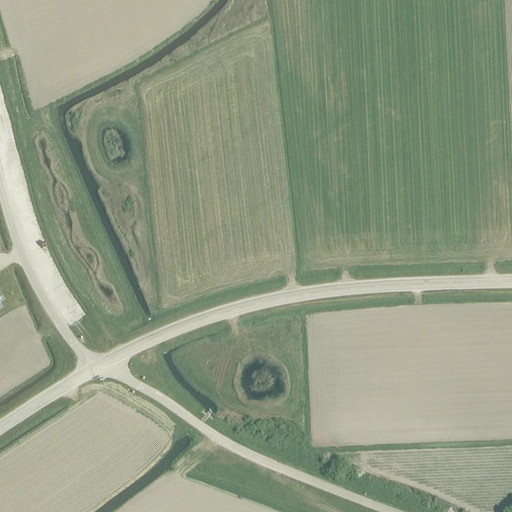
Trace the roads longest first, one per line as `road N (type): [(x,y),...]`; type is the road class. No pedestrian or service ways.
road 1 (tertiary): [(97,365),(234,309),(305,293),(511,280)]
road 2 (unclassified): [(388,511),(238,449),(97,365)]
road 3 (unclassified): [(0,189),(38,291),(97,365)]
